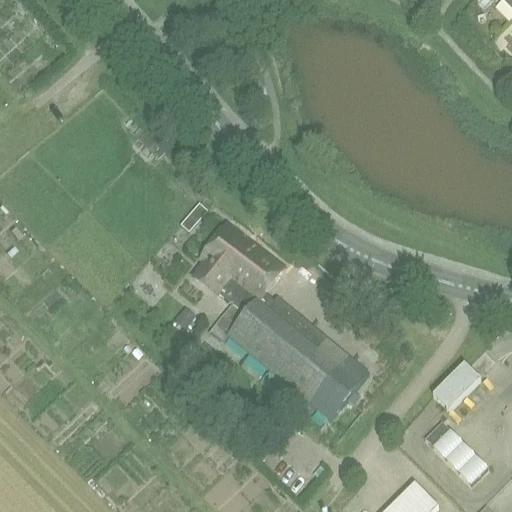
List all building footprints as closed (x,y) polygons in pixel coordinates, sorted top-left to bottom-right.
[(511,0),(491,0),(495,4),(499,0),(511,13),(511,0)] [(218,297),(245,317),(264,296),(284,270),(227,227),(200,262),(205,265),(193,281),(216,299),(218,297)] [(370,377),(350,361),(276,300),(274,304),(264,296),(245,317),(229,339),(331,424),(370,377)] [(449,414),(481,383),(465,367),(433,398),(449,414)] [(449,432),(442,425),(425,442),(433,449),(449,432)] [(437,511),(439,510),(415,486),(389,511),(437,511)]
